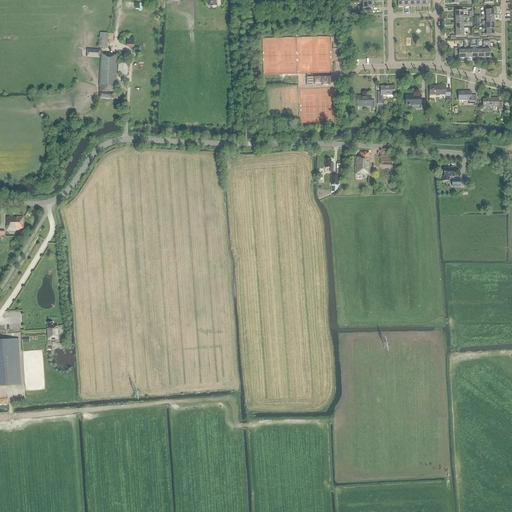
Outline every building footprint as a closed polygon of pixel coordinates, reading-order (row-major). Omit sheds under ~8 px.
[(371,2),(362,2),(362,6),(358,7),(359,11),(371,11),(371,8),(372,8),(371,2)] [(107,47),(108,33),(100,32),(99,47),(107,47)] [(465,58),(465,50),(464,50),(460,50),(460,46),(458,46),(458,49),(455,49),(454,49),(455,57),(459,57),(459,58),(465,58)] [(116,86),(116,76),(117,55),(113,54),(113,53),(101,53),(101,51),(100,51),(100,50),(87,49),(86,57),(99,57),(100,54),(101,54),(100,76),(99,87),(100,87),(100,92),(100,98),(114,99),(114,92),(115,92),(115,86),(116,86)] [(128,64),(118,63),(118,75),(127,75),(128,64)] [(306,80),(307,85),(315,85),(315,84),(322,83),(322,86),(330,85),(329,79),(324,79),(324,77),(316,77),(316,79),(306,80)] [(446,95),(446,96),(451,96),(450,90),(446,90),(446,85),(438,85),(438,86),(430,86),(430,95),(436,95),(436,96),(439,96),(439,95),(446,95)] [(394,95),(394,86),(381,87),(381,92),(378,92),(378,104),(383,104),(383,95),(394,95)] [(468,100),(469,104),(475,104),(475,101),(476,101),(476,95),(471,95),(471,91),(467,91),(467,92),(459,93),(459,100),(468,100)] [(405,97),(406,106),(421,105),(421,108),(426,108),(425,100),(421,100),(421,95),(415,95),(415,97),(405,97)] [(371,96),(357,97),(358,107),(371,106),(371,108),(375,108),(375,100),(371,101),(371,96)] [(483,99),(483,107),(499,106),(499,110),(503,110),(502,102),(499,102),(499,98),(493,98),(493,99),(483,99)] [(356,158),(356,175),(369,175),(370,158),(369,158),(369,152),(360,152),(360,158),(356,158)] [(331,160),(325,160),(325,168),(330,168),(330,172),(333,172),(334,164),(331,164),(331,160)] [(443,177),(443,181),(449,181),(449,180),(452,180),(452,187),(461,186),(461,179),(454,179),(454,177),(454,169),(444,169),(444,177),(443,177)] [(23,229),(23,217),(6,218),(7,230),(17,230),(17,229),(23,229)] [(58,339),(58,326),(53,326),(53,322),(47,323),(47,327),(48,340),(58,339)] [(0,340),(0,385),(21,385),(18,339),(0,340)]
